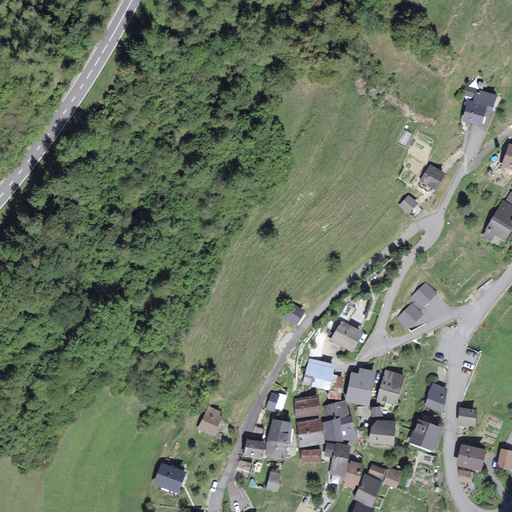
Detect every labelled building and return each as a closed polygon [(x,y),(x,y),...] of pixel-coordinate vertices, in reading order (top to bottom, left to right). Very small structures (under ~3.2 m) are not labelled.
[(491,110),(495,95),(468,88),(466,95),(476,98),(475,103),(470,102),(464,120),(481,125),(485,109),(491,110)] [(511,145),(510,145),(502,167),(511,170),(511,145)] [(445,174),(431,166),(422,181),(436,189),(445,174)] [(418,204),(410,196),(401,205),(409,213),(418,204)] [(511,216),(511,206),(504,202),(483,237),(490,241),(495,233),(505,240),(511,228),(511,217),(511,218),(511,216)] [(437,292),(426,281),(412,296),(423,307),(437,292)] [(424,313),(413,302),(398,317),(409,328),(424,313)] [(304,312),(292,304),(283,315),(295,324),(304,312)] [(362,335),(342,324),(333,339),(352,351),(362,335)] [(333,365),(310,360),(305,383),(332,389),(330,396),(338,398),(343,379),(331,376),(333,365)] [(368,405),(375,372),(361,369),(360,376),(352,374),(347,400),(368,405)] [(404,377),(386,372),(378,400),(396,405),(404,377)] [(427,405),(443,411),(446,390),(434,384),(427,405)] [(274,411),(279,395),(273,393),(268,409),(274,411)] [(318,398),(296,401),(298,417),(319,414),(318,398)] [(346,402),(326,407),(328,418),(348,413),(346,402)] [(221,413),(210,408),(200,428),(213,435),(220,420),(218,419),(221,413)] [(475,411),(462,410),(460,424),(473,426),(475,411)] [(339,420),(324,423),(327,440),(344,442),(355,439),(351,418),(339,420)] [(320,420),(299,423),(301,446),(323,443),(320,420)] [(291,425),(274,421),(266,454),(284,458),(291,425)] [(435,428),(418,421),(415,432),(410,442),(433,451),(441,430),(435,428)] [(396,423),(377,422),(376,443),(395,444),(396,423)] [(262,456),(265,444),(248,441),(245,453),(262,456)] [(349,447),(328,443),(326,455),(335,456),(332,472),(344,475),(349,447)] [(484,453),(462,447),(458,465),(480,470),(484,453)] [(511,460),(511,452),(503,450),(498,467),(509,470),(511,460)] [(320,451),(303,451),(303,461),(320,461),(320,451)] [(252,464),(240,460),(238,467),(241,468),(250,471),(252,464)] [(363,466),(350,462),(343,483),(355,488),(363,466)] [(184,474),(162,465),(155,483),(178,492),(184,474)] [(386,470),(373,465),(369,473),(383,478),(386,470)] [(401,474),(390,469),(385,483),(396,487),(401,474)] [(469,472),(460,470),(462,481),(471,482),(469,472)] [(284,476),(274,473),(272,482),(281,485),(284,476)] [(381,483),(367,476),(356,499),(371,506),(381,483)]
